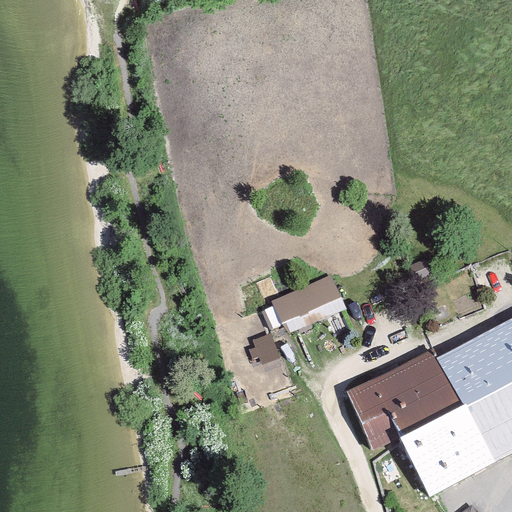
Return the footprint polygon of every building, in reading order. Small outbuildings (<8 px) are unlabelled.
[(336,281),(277,309),(293,344),(332,325),(340,340),(360,330),(336,281)] [(511,329),(447,361),(474,423),(490,415),(511,402),(511,329)] [(447,361),(358,399),(384,461),(427,446),(474,423),(447,361)] [(511,402),(490,415),(511,465),(511,402)] [(511,471),(511,465),(490,415),(474,423),(427,446),(448,502),(511,471)]
